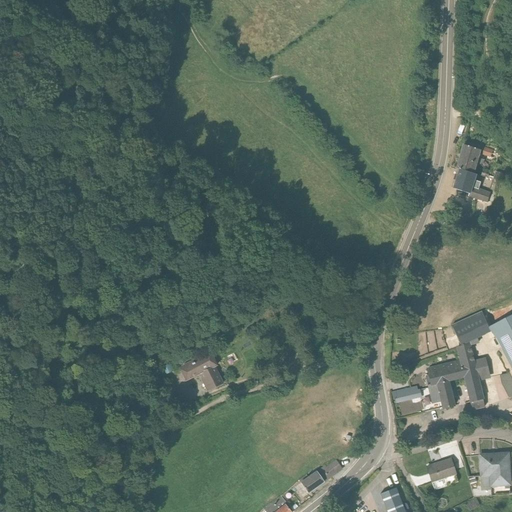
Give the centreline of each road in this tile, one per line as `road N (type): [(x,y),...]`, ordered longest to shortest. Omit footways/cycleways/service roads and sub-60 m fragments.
road 1 (secondary): [(376,447),(375,337),(439,162),(448,0)]
road 2 (track): [(0,242),(57,258),(90,306),(69,385),(100,466)]
road 3 (track): [(191,415),(315,368)]
road 4 (track): [(473,112),(466,113),(482,95),(496,0)]
road 5 (track): [(100,466),(0,390)]
road 6 (residential): [(394,456),(480,433),(511,437)]
